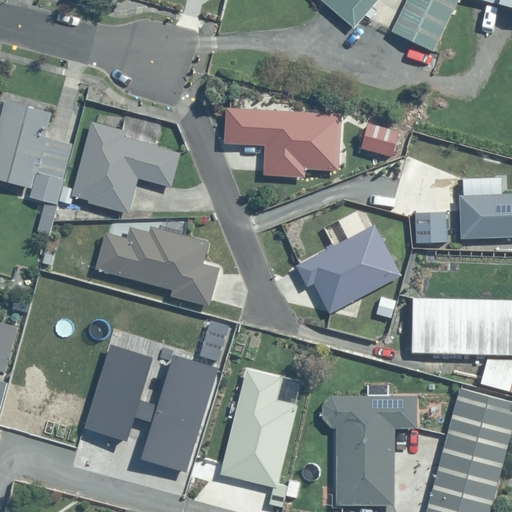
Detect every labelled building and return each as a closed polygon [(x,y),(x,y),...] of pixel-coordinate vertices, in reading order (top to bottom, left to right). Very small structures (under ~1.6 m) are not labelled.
[(324,0),(355,26),(376,0),(324,0)] [(408,0),(394,30),(435,49),(458,0),(408,0)] [(57,203),(63,174),(70,140),(46,134),(50,112),(2,102),(0,108),(0,177),(35,185),(32,198),(57,203)] [(340,111),(227,109),(227,145),(265,145),(265,174),(306,174),(306,170),(339,170),(340,111)] [(122,129),(93,122),(75,196),(90,199),(89,203),(123,212),(125,207),(131,208),(139,176),(168,183),(176,149),(120,136),(122,129)] [(369,125),(363,149),(393,156),(399,132),(369,125)] [(511,193),(508,194),(460,196),(462,239),(511,236),(511,193)] [(348,238),(335,245),(297,264),(309,286),(316,282),(331,311),(405,274),(380,224),(372,228),(361,208),(338,219),(348,238)] [(107,232),(98,268),(172,288),(170,296),(211,306),(222,265),(204,260),(209,241),(155,226),(153,233),(131,227),(128,237),(107,232)] [(399,300),(381,295),(375,313),(393,319),(399,300)] [(511,297),(414,296),(412,353),(511,355),(511,297)] [(511,363),(489,356),(481,382),(511,391),(511,363)] [(492,511),(511,443),(511,400),(462,387),(428,511),(492,511)] [(331,426),(338,426),(339,506),(395,506),(394,428),(418,428),(418,394),(327,395),(322,407),(323,416),(331,426)]
